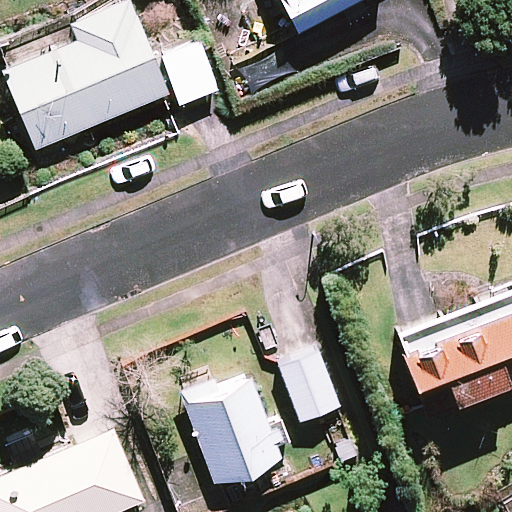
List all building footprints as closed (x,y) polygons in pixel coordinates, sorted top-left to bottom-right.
[(273,0),(293,37),(362,0),(273,0)] [(162,98),(122,3),(10,50),(18,70),(1,77),(33,152),(162,98)] [(214,93),(195,42),(158,56),(177,107),(214,93)] [(511,384),(511,296),(403,338),(433,415),(511,384)] [(335,409),(312,349),(275,363),(299,423),(335,409)] [(281,418),(264,425),(244,373),(180,397),(215,489),(278,465),(272,449),(290,442),(281,418)] [(120,511),(141,504),(113,434),(0,480),(0,511),(120,511)]
